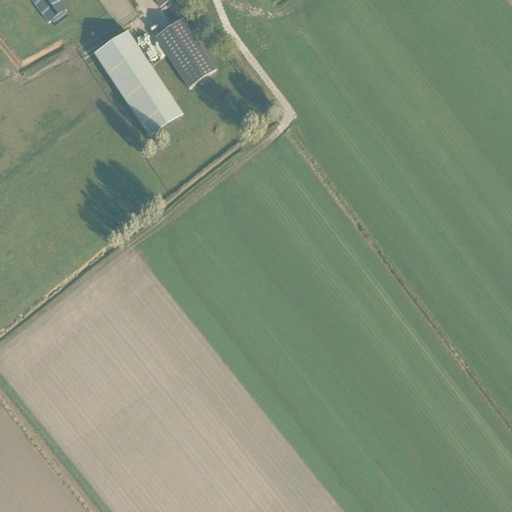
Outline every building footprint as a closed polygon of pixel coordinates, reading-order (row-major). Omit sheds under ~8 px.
[(29,0),(48,25),(51,23),(64,13),(67,11),(58,0),(29,0)] [(153,0),(160,9),(173,0),(172,0),(153,0)] [(64,13),(51,23),(55,29),(69,19),(64,13)] [(216,73),(182,22),(155,40),(189,90),(216,73)] [(127,34),(94,56),(149,140),(183,118),(127,34)]
